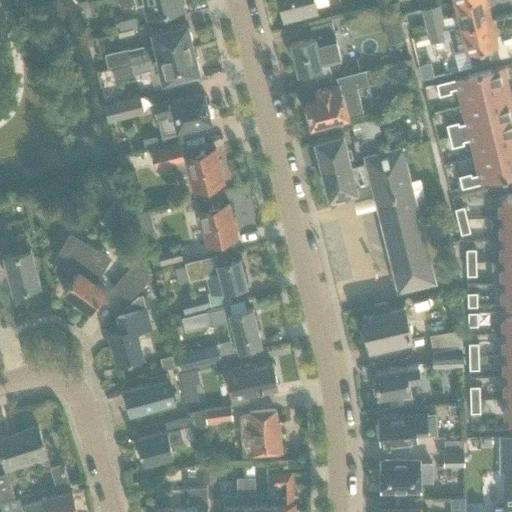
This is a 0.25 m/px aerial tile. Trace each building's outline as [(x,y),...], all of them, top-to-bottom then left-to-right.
[(121,0),(122,3),(135,0),(145,0),(149,12),(184,3),(183,0),(121,0)] [(278,0),(279,1),(282,0),(285,14),(317,7),(315,0),(278,0)] [(456,0),(462,23),(491,16),(487,0),(456,0)] [(119,30),(139,25),(136,14),(116,19),(119,30)] [(427,19),(429,30),(446,26),(443,15),(427,19)] [(462,23),(468,48),(488,43),(489,45),(495,44),(494,42),(497,41),(491,16),(462,23)] [(321,62),(341,57),(332,20),(313,25),(314,32),(291,38),(299,69),(322,64),(321,62)] [(153,31),(156,45),(148,47),(147,44),(121,50),(124,62),(132,60),(192,46),(190,37),(192,34),(191,28),(187,27),(186,23),(153,31)] [(432,41),(448,37),(446,26),(429,30),(432,41)] [(427,33),(415,37),(417,46),(430,42),(427,33)] [(132,60),(134,69),(161,63),(164,77),(198,69),(197,66),(199,62),(198,57),(194,56),(192,46),(132,60)] [(330,63),(312,67),(315,78),(332,74),(330,63)] [(419,66),(422,78),(435,76),(432,63),(419,66)] [(462,105),(510,93),(503,66),(456,78),(436,83),(439,95),(451,92),(451,89),(458,87),(462,105)] [(321,120),(323,129),(344,124),(342,116),(347,114),(347,113),(365,109),(359,86),(368,84),(364,69),(337,76),(339,84),(316,89),(318,98),(306,101),(312,123),(321,120)] [(172,98),(155,102),(163,135),(179,131),(178,125),(209,118),(209,114),(211,111),(210,105),(206,104),(203,92),(172,100),(172,98)] [(511,102),(510,93),(462,105),(466,122),(459,123),(459,121),(447,124),(449,135),(511,119),(511,102)] [(115,119),(148,112),(144,96),(111,103),(115,119)] [(475,156),(511,146),(511,119),(449,135),(452,146),(464,143),(463,140),(471,139),(475,156)] [(343,133),(316,140),(323,169),(340,165),(339,160),(340,159),(349,156),(343,133)] [(180,143),(153,149),(157,163),(170,159),(173,169),(188,166),(194,188),(223,181),(215,146),(185,154),(183,154),(180,143)] [(372,183),(398,289),(434,281),(402,145),(365,154),(367,162),(371,179),(355,183),(356,187),(372,183)] [(511,146),(475,156),(479,173),(472,175),(471,172),(459,175),(462,187),(481,183),(481,182),(511,174),(511,146)] [(340,165),(323,169),(330,196),(357,190),(356,187),(355,183),(371,179),(367,162),(351,166),(349,156),(340,159),(339,160),(340,165)] [(500,217),(511,216),(511,194),(500,195),(500,217)] [(207,243),(236,236),(228,201),(198,208),(207,243)] [(455,208),(458,220),(467,218),(464,205),(455,208)] [(142,228),(153,225),(150,214),(138,217),(142,228)] [(511,238),(511,216),(500,217),(501,239),(511,238)] [(470,231),(467,218),(458,220),(461,233),(470,231)] [(105,286),(97,281),(111,256),(70,233),(57,256),(60,258),(54,269),(72,279),(64,289),(68,293),(67,296),(75,301),(77,299),(91,309),(105,286)] [(511,238),(501,239),(502,260),(511,260),(511,238)] [(6,256),(14,290),(39,284),(31,249),(29,250),(26,239),(12,242),(15,253),(6,256)] [(161,263),(183,258),(180,245),(158,250),(161,263)] [(466,261),(475,261),(475,248),(465,248),(466,261)] [(247,280),(249,279),(247,268),(244,268),(241,256),(220,261),(218,253),(187,260),(192,279),(209,274),(213,291),(247,282),(247,280)] [(511,260),(502,260),(502,282),(511,281),(511,260)] [(476,274),(475,261),(466,261),(466,275),(476,274)] [(146,281),(136,262),(117,285),(130,295),(146,281)] [(511,281),(502,282),(503,304),(511,304),(511,281)] [(211,306),(207,292),(181,298),(184,313),(211,306)] [(477,305),(477,292),(467,292),(467,305),(477,305)] [(144,356),(137,331),(152,327),(143,294),(140,295),(118,315),(122,330),(109,333),(117,363),(144,356)] [(209,308),(207,308),(211,325),(224,322),(225,326),(227,326),(230,339),(215,343),(216,347),(219,358),(243,353),(242,346),(262,341),(259,332),(253,306),(231,311),(229,303),(209,308)] [(403,303),(360,314),(366,342),(370,341),(371,346),(411,337),(403,303)] [(504,333),(511,332),(511,310),(503,310),(504,333)] [(478,325),(478,311),(468,311),(468,325),(478,325)] [(430,334),(433,348),(462,343),(460,330),(430,334)] [(469,355),(479,355),(478,342),(469,342),(469,355)] [(463,346),(462,343),(433,348),(433,350),(434,366),(463,365),(463,346)] [(216,347),(178,357),(180,368),(219,358),(216,347)] [(479,368),(479,355),(469,355),(470,369),(479,368)] [(239,356),(226,358),(228,367),(234,396),(247,393),(247,391),(277,384),(272,361),(252,365),(251,363),(241,365),(239,356)] [(380,393),(380,395),(389,394),(391,405),(413,401),(409,378),(421,375),(420,370),(423,369),(422,361),(407,364),(408,366),(376,372),(378,382),(374,382),(376,393),(380,393)] [(198,369),(180,373),(183,385),(200,382),(198,369)] [(149,382),(124,389),(130,412),(156,406),(176,401),(171,384),(168,370),(166,370),(147,375),(149,382)] [(470,385),(470,399),(480,398),(480,385),(470,385)] [(480,411),(480,398),(470,399),(471,412),(480,411)] [(231,406),(190,413),(193,427),(207,425),(207,421),(233,417),(231,406)] [(245,454),(283,451),(281,428),(277,428),(275,408),(249,411),(249,414),(242,415),(245,454)] [(379,418),(381,440),(400,439),(400,442),(418,441),(417,435),(437,433),(436,416),(416,418),(416,414),(379,418)] [(168,430),(137,437),(143,462),(173,454),(171,444),(195,437),(189,415),(166,421),(168,430)] [(38,426),(0,438),(0,450),(6,467),(47,454),(38,426)] [(464,440),(445,440),(445,451),(465,451),(464,440)] [(511,472),(511,441),(500,442),(501,473),(511,472)] [(465,466),(465,451),(445,451),(445,466),(465,466)] [(381,460),(381,489),(421,489),(421,479),(433,479),(433,463),(421,463),(421,460),(381,460)] [(70,480),(64,463),(51,467),(56,484),(70,480)] [(294,511),(294,501),(291,501),(291,470),(271,470),(271,483),(268,483),(268,502),(267,511),(294,511)] [(0,499),(14,496),(7,472),(0,473),(0,499)] [(246,511),(246,475),(237,475),(237,502),(225,502),(224,511),(246,511)] [(267,511),(268,502),(255,502),(255,475),(246,475),(246,511),(267,511)] [(511,511),(511,477),(505,477),(506,508),(496,508),(496,511),(511,511)] [(180,511),(181,503),(181,487),(155,488),(156,509),(152,509),(152,511),(180,511)] [(181,503),(180,511),(208,511),(208,503),(207,503),(206,487),(181,487),(181,503)] [(24,503),(26,511),(37,511),(50,509),(50,511),(77,511),(72,491),(47,496),(47,498),(24,503)] [(0,502),(2,511),(22,511),(19,497),(0,502)]
